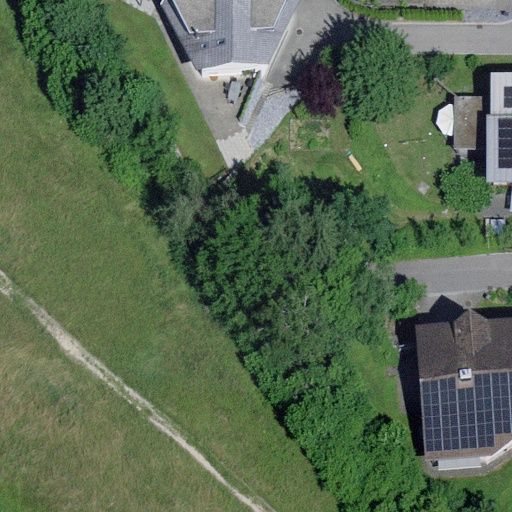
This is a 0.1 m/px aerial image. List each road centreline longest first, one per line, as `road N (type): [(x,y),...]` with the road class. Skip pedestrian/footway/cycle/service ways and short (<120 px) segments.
road 1 (track): [(0,282),(258,511)]
road 2 (residential): [(365,42),(511,42)]
